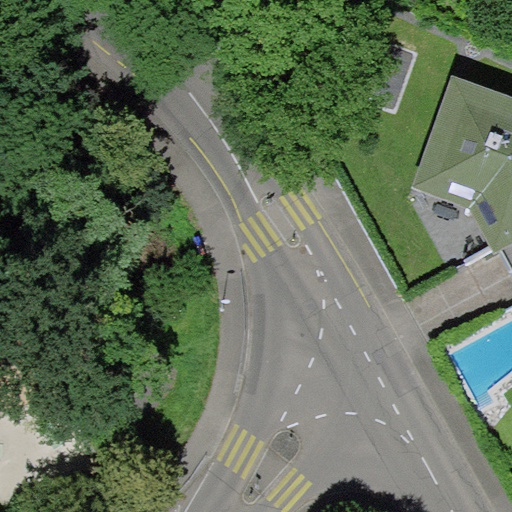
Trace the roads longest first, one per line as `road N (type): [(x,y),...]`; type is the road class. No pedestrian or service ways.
road 1 (residential): [(120,0),(313,206),(339,264)]
road 2 (residential): [(339,264),(263,481),(224,511)]
road 3 (residential): [(457,511),(339,264)]
